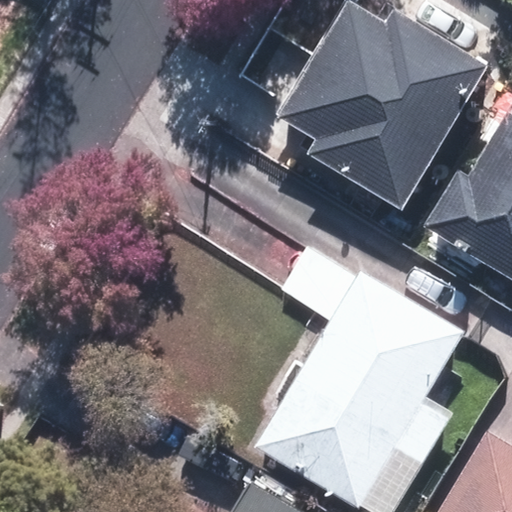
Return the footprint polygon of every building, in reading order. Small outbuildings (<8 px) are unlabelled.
[(307,153),(402,209),(488,66),(393,9),(386,21),(351,0),(346,0),(276,118),(315,140),(307,153)] [(457,171),(422,231),(511,283),(511,105),(469,178),(457,171)] [(331,324),(253,452),(351,511),(396,511),(456,415),(430,399),(468,337),(310,242),(279,293),(331,324)] [(511,511),(511,446),(487,432),(439,511),(511,511)] [(305,511),(252,482),(234,511),(305,511)]
